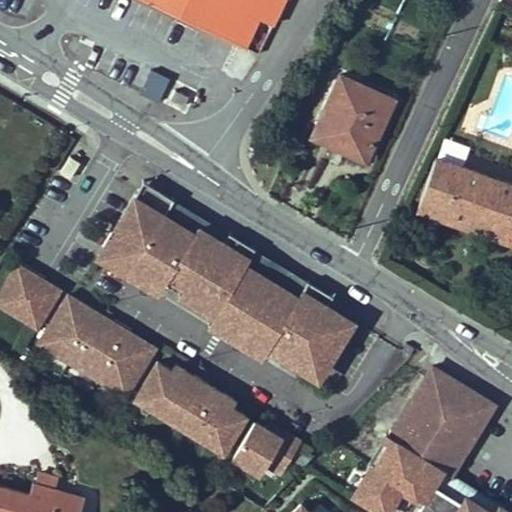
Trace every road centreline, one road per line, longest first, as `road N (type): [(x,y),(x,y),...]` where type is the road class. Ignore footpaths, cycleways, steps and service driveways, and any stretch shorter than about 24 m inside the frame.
road 1 (unknown): [(134,131),(71,243),(75,274),(283,415),(318,424),(337,412),(404,307)]
road 2 (residential): [(480,0),(351,273)]
road 3 (residential): [(199,176),(0,47)]
road 4 (residential): [(312,0),(199,176)]
road 5 (residential): [(511,375),(351,273)]
road 6 (unknown): [(436,327),(334,483)]
road 7 (residential): [(351,273),(199,176)]
